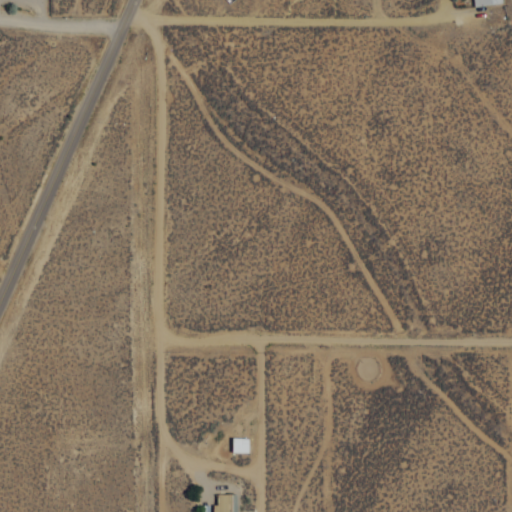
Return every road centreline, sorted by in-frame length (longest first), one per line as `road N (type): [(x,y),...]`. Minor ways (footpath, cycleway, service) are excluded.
road 1 (tertiary): [(0,296),(133,0)]
road 2 (residential): [(122,25),(0,18)]
